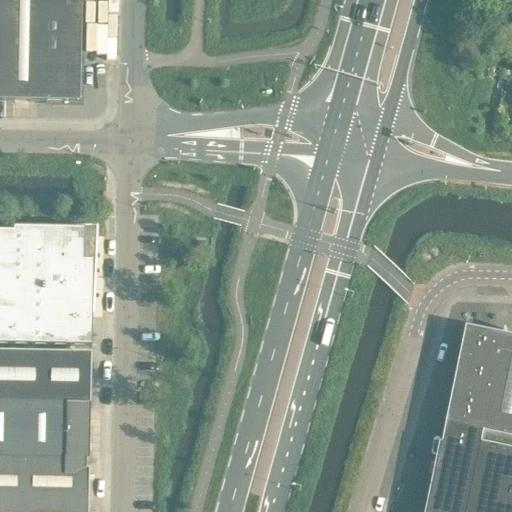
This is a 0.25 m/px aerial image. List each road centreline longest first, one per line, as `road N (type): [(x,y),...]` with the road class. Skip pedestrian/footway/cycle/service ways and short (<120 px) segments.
road 1 (primary): [(327,134),(228,511)]
road 2 (primary): [(276,511),(379,145)]
road 3 (unclassified): [(119,511),(129,140)]
road 4 (unclassified): [(359,511),(422,304),(457,275),(511,275)]
road 5 (unclassified): [(327,134),(129,140)]
road 6 (primary): [(379,145),(419,0)]
road 7 (primary): [(367,0),(327,134)]
road 8 (unclassified): [(511,172),(379,145)]
road 9 (unclassified): [(0,138),(129,140)]
road 10 (unclassified): [(132,59),(194,60),(201,0)]
